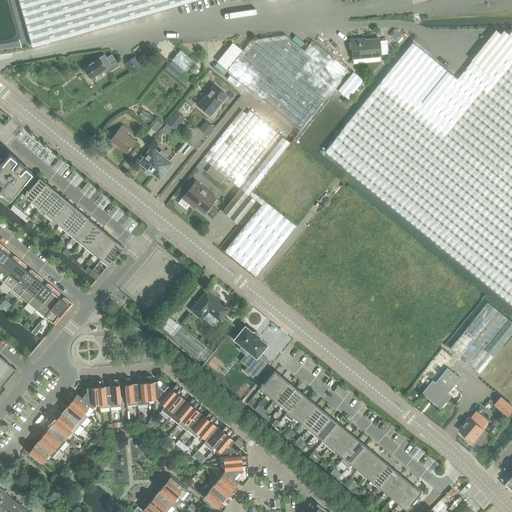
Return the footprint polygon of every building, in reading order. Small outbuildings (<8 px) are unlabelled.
[(18,0),(32,46),(189,0),(18,0)] [(403,36),(395,29),(389,36),(397,43),(403,36)] [(476,56),(472,61),(491,77),(511,51),(511,31),(510,34),(505,31),(501,34),(497,30),(476,56)] [(226,71),(298,129),(299,131),(322,103),(340,81),(348,70),(330,56),(312,41),(303,52),(285,37),(250,41),(241,51),(226,71)] [(380,56),(378,39),(358,41),(358,39),(350,39),(352,59),(380,56)] [(231,43),(216,62),(217,63),(226,71),(241,51),(231,43)] [(382,81),(325,152),(511,304),(511,51),(491,77),(472,61),(458,79),(412,43),(382,81)] [(180,50),(172,60),(186,71),(194,62),(180,50)] [(83,68),(83,69),(88,78),(91,78),(92,78),(106,69),(107,72),(118,65),(116,61),(111,54),(106,58),(104,55),(83,68)] [(140,69),(133,57),(125,62),(131,74),(140,69)] [(217,63),(214,67),(223,74),(226,71),(217,63)] [(348,99),(363,81),(353,73),(338,91),(348,99)] [(225,96),(213,86),(197,105),(210,116),(225,96)] [(143,110),(139,115),(148,122),(152,117),(143,110)] [(241,111),(202,158),(211,165),(226,177),(241,189),(282,138),(249,111),(246,115),(241,111)] [(178,125),(175,123),(180,117),(175,113),(167,124),(174,130),(178,125)] [(151,129),(155,132),(161,124),(157,121),(151,129)] [(206,121),(199,129),(207,136),(214,128),(206,121)] [(126,153),(135,142),(126,135),(129,131),(121,126),(110,139),(126,153)] [(241,189),(222,212),(237,224),(257,200),(248,194),(252,190),(289,143),(282,138),(241,189)] [(191,147),(185,142),(178,151),(184,156),(191,147)] [(159,180),(172,163),(165,157),(167,155),(161,150),(159,153),(152,147),(139,163),(145,169),(145,173),(149,176),(152,175),(152,174),(159,180)] [(18,161),(14,167),(6,161),(3,164),(1,163),(0,164),(0,189),(10,198),(24,182),(22,180),(25,176),(18,170),(23,164),(18,161)] [(39,178),(24,196),(32,202),(46,184),(39,178)] [(182,197),(178,203),(186,209),(190,204),(203,214),(214,199),(194,183),(182,197)] [(32,202),(38,208),(53,190),(46,184),(32,202)] [(38,208),(45,214),(60,196),(53,190),(38,208)] [(262,205),(225,251),(256,276),(297,226),(252,190),(248,194),(257,200),(262,205)] [(45,214),(52,219),(67,201),(60,196),(45,214)] [(52,219),(59,225),(74,207),(67,201),(52,219)] [(59,225),(66,231),(81,213),(74,207),(59,225)] [(66,231),(73,237),(88,219),(81,213),(66,231)] [(73,237),(80,242),(95,224),(88,219),(73,237)] [(80,242),(87,248),(102,230),(95,224),(80,242)] [(87,248),(94,254),(109,236),(102,230),(87,248)] [(94,254),(101,260),(116,242),(109,236),(94,254)] [(101,260),(108,266),(123,248),(116,242),(101,260)] [(0,251),(0,268),(12,254),(4,247),(0,251)] [(65,248),(62,252),(67,257),(70,253),(65,248)] [(0,268),(0,279),(3,282),(20,261),(12,254),(0,268)] [(3,282),(11,289),(29,268),(20,261),(3,282)] [(11,289),(19,296),(37,274),(29,268),(11,289)] [(92,270),(88,274),(96,280),(100,275),(92,269),(92,270)] [(19,296),(28,303),(45,281),(37,274),(19,296)] [(28,303),(36,309),(53,288),(45,281),(28,303)] [(36,309),(44,316),(62,295),(53,288),(36,309)] [(228,310),(225,307),(225,306),(224,305),(223,306),(206,292),(191,311),(202,319),(208,312),(219,321),(228,310)] [(55,325),(72,304),(62,295),(44,316),(55,325)] [(4,299),(0,304),(0,306),(6,311),(11,305),(4,299)] [(457,355),(480,373),(511,333),(511,321),(488,302),(450,350),(457,355)] [(167,316),(159,326),(204,363),(213,353),(167,316)] [(39,323),(34,329),(38,332),(42,326),(39,323)] [(236,337),(234,340),(242,346),(239,349),(245,354),(248,351),(255,357),(245,371),(255,379),(270,362),(260,354),(267,344),(259,338),(260,337),(254,332),(253,333),(245,326),(243,328),(241,327),(234,336),(236,337)] [(0,387),(15,369),(6,362),(0,369),(0,387)] [(448,395),(451,392),(460,378),(448,368),(436,383),(433,381),(423,393),(440,408),(450,396),(448,395)] [(274,371),(259,389),(267,395),(281,377),(274,371)] [(148,405),(148,401),(146,377),(141,377),(142,383),(136,384),(138,406),(148,405)] [(148,401),(157,400),(164,392),(163,392),(158,387),(158,382),(151,382),(151,377),(146,377),(148,401)] [(267,395),(273,400),(288,382),(281,377),(267,395)] [(127,407),(138,406),(136,384),(130,384),(130,379),(125,379),(127,407)] [(114,380),(114,386),(108,386),(110,404),(110,408),(121,407),(119,380),(114,380)] [(87,394),(83,399),(91,406),(99,405),(97,382),(92,382),(93,388),(87,388),(87,394)] [(103,387),(102,382),(97,382),(99,405),(110,404),(108,386),(103,387)] [(273,400),(280,406),(295,388),(288,382),(273,400)] [(157,400),(165,407),(180,389),(176,385),(172,390),(168,386),(163,392),(164,392),(157,400)] [(280,406),(287,412),(302,394),(295,388),(280,406)] [(165,407),(162,411),(170,417),(185,400),(180,396),(184,392),(180,389),(165,407)] [(73,399),(69,396),(66,399),(84,414),(91,406),(83,399),(77,394),(73,399)] [(287,412),(284,415),(291,421),(294,418),(309,400),(302,394),(287,412)] [(508,416),(511,411),(511,406),(500,397),(494,405),(508,416)] [(248,402),(247,403),(251,407),(255,401),(251,398),(248,402)] [(80,426),(81,424),(87,417),(84,414),(66,399),(63,403),(67,407),(63,411),(77,422),(80,426)] [(193,399),(189,404),(185,400),(170,417),(178,424),(196,402),(193,399)] [(294,418),(301,423),(316,405),(309,400),(294,418)] [(186,431),(187,431),(201,414),(197,410),(201,406),(196,402),(178,424),(186,431)] [(259,405),(254,410),(261,415),(265,410),(259,405)] [(301,423),(303,424),(308,429),(323,411),(316,405),(301,423)] [(59,416),(55,412),(52,415),(70,431),(77,422),(63,411),(59,416)] [(308,429),(315,435),(330,417),(323,411),(308,429)] [(472,444),(473,442),(473,443),(484,430),(483,429),(489,421),(478,412),(473,418),(472,418),(460,432),(467,438),(466,439),(472,444)] [(195,438),(198,434),(213,416),(210,413),(206,418),(201,414),(187,431),(195,438)] [(53,423),(51,424),(49,427),(63,439),(70,431),(52,415),(49,420),(53,423)] [(198,434),(206,441),(218,427),(213,424),(217,420),(213,416),(198,434)] [(315,435),(322,440),(337,423),(330,417),(315,435)] [(503,425),(502,424),(498,420),(494,424),(489,431),(494,434),(497,430),(498,431),(503,425)] [(275,427),(274,428),(281,434),(285,429),(278,423),(275,427)] [(344,428),(339,424),(337,423),(322,440),(329,446),(344,428)] [(212,451),(215,448),(230,430),(225,426),(222,431),(218,427),(206,441),(204,444),(212,451)] [(45,432),(41,428),(38,432),(59,449),(66,441),(63,439),(49,427),(45,432)] [(289,427),(285,433),(290,437),(294,432),(289,427)] [(329,446),(336,452),(351,434),(344,428),(329,446)] [(215,448),(223,455),(230,445),(230,446),(234,441),(230,437),(234,433),(230,430),(215,448)] [(49,455),(52,458),(59,449),(38,432),(35,436),(39,439),(35,444),(49,455)] [(336,452),(343,458),(358,440),(351,434),(336,452)] [(300,439),(296,444),(303,450),(306,446),(307,445),(300,439)] [(343,458),(340,461),(347,467),(350,463),(365,446),(358,440),(343,458)] [(42,464),(49,455),(35,444),(32,448),(28,444),(24,449),(42,464)] [(236,451),(230,446),(230,445),(223,455),(223,463),(247,461),(247,456),(241,456),(241,450),(236,451)] [(350,463),(357,469),(372,451),(365,446),(350,463)] [(309,456),(309,457),(316,462),(321,456),(314,450),(309,456)] [(357,469),(364,475),(379,457),(372,451),(357,469)] [(364,475),(371,481),(386,463),(379,457),(364,475)] [(242,466),(248,466),(247,461),(223,463),(224,471),(232,478),(233,478),(233,479),(238,473),(242,473),(242,466)] [(371,481),(378,486),(392,468),(386,463),(371,481)] [(378,486),(385,492),(399,474),(392,468),(378,486)] [(238,483),(233,479),(233,478),(232,478),(224,471),(217,479),(236,495),(239,491),(234,487),(238,483)] [(385,492),(391,498),(406,480),(399,474),(385,492)] [(187,491),(184,488),(170,477),(166,482),(162,478),(158,482),(180,500),(187,491)] [(350,478),(344,485),(350,491),(356,483),(350,478)] [(228,495),(232,499),(236,495),(217,479),(210,488),(224,500),(228,495)] [(391,498),(398,504),(413,486),(406,480),(391,498)] [(156,494),(173,508),(180,500),(158,482),(155,486),(159,490),(156,494)] [(225,508),(221,504),(224,500),(210,488),(206,485),(200,493),(222,511),(225,508)] [(417,496),(421,492),(413,486),(398,504),(406,510),(411,503),(417,496)] [(0,500),(0,511),(4,511),(14,501),(6,494),(0,500)] [(161,511),(169,511),(173,508),(156,494),(152,499),(148,495),(145,498),(161,511)] [(417,496),(411,503),(414,505),(418,501),(420,498),(417,496)] [(474,511),(459,497),(450,506),(456,511),(455,511),(474,511)] [(141,502),(146,506),(142,511),(143,511),(161,511),(145,498),(141,502)] [(4,511),(18,511),(22,507),(14,501),(4,511)]
